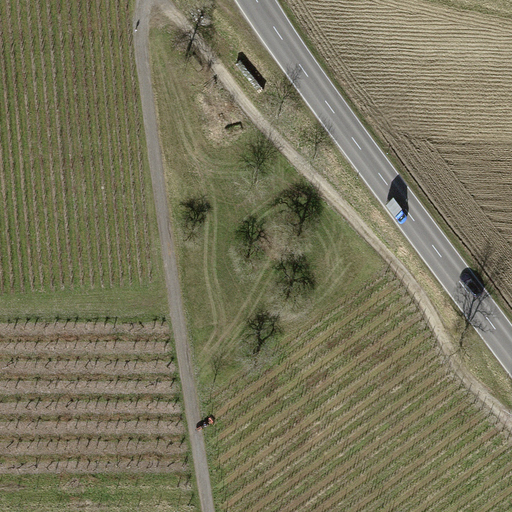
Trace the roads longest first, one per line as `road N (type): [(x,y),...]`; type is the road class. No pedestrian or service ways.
road 1 (track): [(166,0),(249,108),(405,273),(459,367),(511,417)]
road 2 (track): [(215,511),(144,70),(143,0)]
road 3 (primary): [(511,348),(257,0)]
